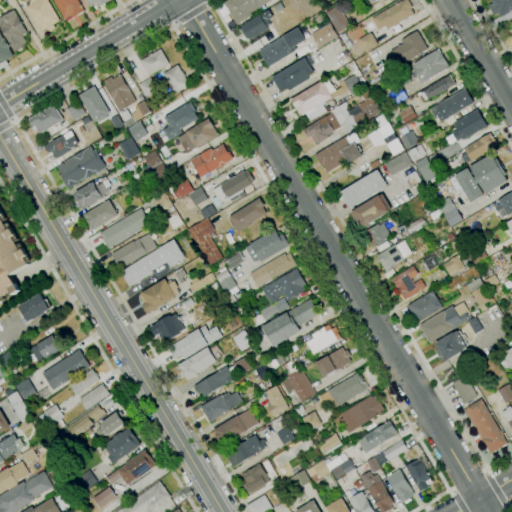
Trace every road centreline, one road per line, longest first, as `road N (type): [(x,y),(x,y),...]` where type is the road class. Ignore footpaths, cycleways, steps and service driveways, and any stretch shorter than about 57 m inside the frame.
road 1 (residential): [(487,511),(184,0)]
road 2 (tertiary): [(0,135),(222,511)]
road 3 (tertiary): [(0,108),(179,0)]
road 4 (residential): [(511,106),(448,0)]
